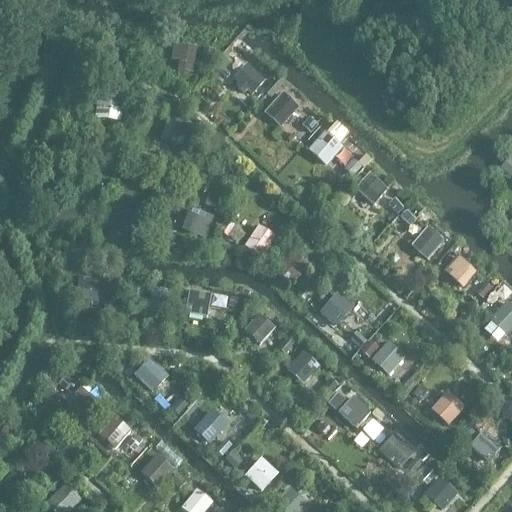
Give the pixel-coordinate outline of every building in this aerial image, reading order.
[(178,44),(176,73),(195,74),(197,46),(178,44)] [(265,79),(251,63),(231,80),(245,96),(265,79)] [(96,103),(95,119),(123,120),(123,104),(96,103)] [(184,130),(167,121),(157,142),(174,151),(184,130)] [(316,165),(331,149),(314,133),(299,149),(316,165)] [(376,177),(353,201),(366,214),(389,190),(376,177)] [(48,204),(48,221),(84,220),(84,203),(48,204)] [(208,238),(214,215),(190,208),(183,231),(208,238)] [(271,234),(254,224),(243,241),(261,251),(271,234)] [(421,229),(404,247),(425,266),(442,247),(421,229)] [(465,289),(480,273),(460,255),(445,272),(465,289)] [(301,256),(281,272),(290,283),(310,268),(301,256)] [(218,281),(212,303),(243,312),(249,290),(218,281)] [(158,315),(157,288),(142,289),(143,315),(158,315)] [(185,315),(210,316),(211,291),(186,290),(185,315)] [(314,310),(327,328),(345,315),(331,297),(314,310)] [(511,306),(502,297),(483,319),(505,339),(511,330),(511,306)] [(236,334),(266,361),(275,351),(264,342),(273,332),(254,314),(236,334)] [(372,361),(390,376),(406,356),(389,341),(372,361)] [(290,372),(305,385),(321,366),(306,353),(290,372)] [(139,359),(126,373),(149,394),(162,380),(139,359)] [(82,387),(66,403),(81,419),(98,404),(82,387)] [(447,390),(430,409),(450,426),(466,407),(447,390)] [(344,394),(330,408),(356,433),(369,418),(344,394)] [(193,429),(210,445),(229,426),(213,409),(193,429)] [(103,414),(88,431),(112,452),(126,434),(103,414)] [(381,449),(401,428),(388,415),(379,424),(386,430),(374,442),(381,449)] [(363,430),(372,441),(384,430),(375,420),(363,430)] [(381,451),(410,478),(431,456),(402,429),(381,451)] [(483,433),(464,454),(482,471),(501,450),(483,433)] [(141,471),(158,488),(175,470),(158,453),(141,471)] [(261,457),(245,476),(264,492),(280,472),(261,457)] [(435,479),(416,502),(428,511),(441,511),(455,496),(435,479)] [(45,505),(53,511),(69,511),(82,499),(65,483),(45,505)] [(190,491),(170,509),(172,511),(202,511),(206,508),(190,491)]
